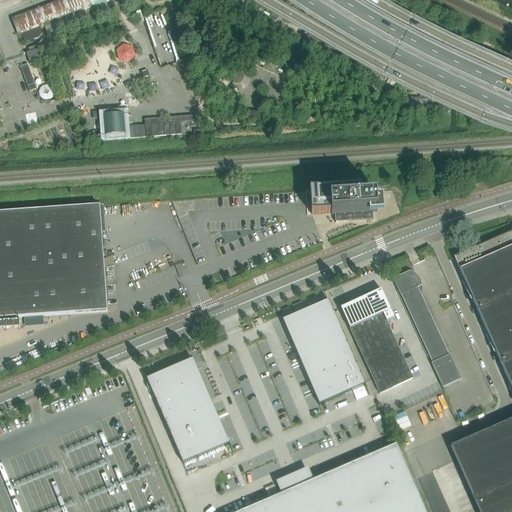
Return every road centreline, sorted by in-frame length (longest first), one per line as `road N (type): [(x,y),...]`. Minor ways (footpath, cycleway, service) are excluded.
road 1 (tertiary): [(0,404),(370,250),(511,201)]
road 2 (trunk): [(263,0),(440,100),(511,125)]
road 3 (trunk): [(298,0),(511,113)]
road 4 (trunk): [(511,91),(335,0)]
road 5 (trunk): [(511,73),(366,0)]
